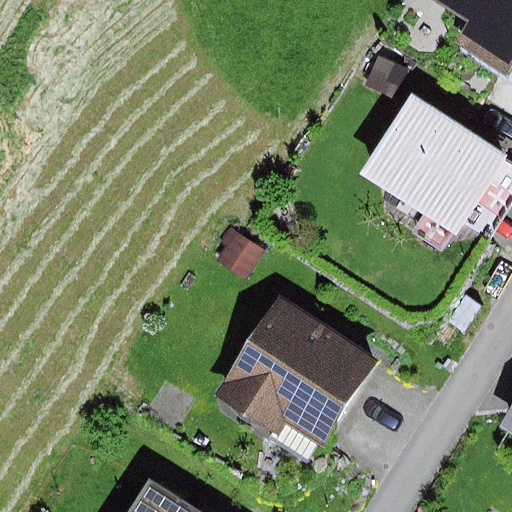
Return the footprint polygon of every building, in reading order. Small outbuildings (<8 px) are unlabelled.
[(511,0),(441,0),(440,2),(470,20),(455,45),(511,79),(511,0)] [(511,165),(511,149),(422,94),(372,173),(470,233),(511,165)] [(226,268),(252,280),(268,248),(241,235),(226,268)] [(389,365),(280,299),(219,399),(280,436),(276,443),(312,464),(327,438),(340,446),(389,365)] [(195,511),(155,488),(140,511),(195,511)]
